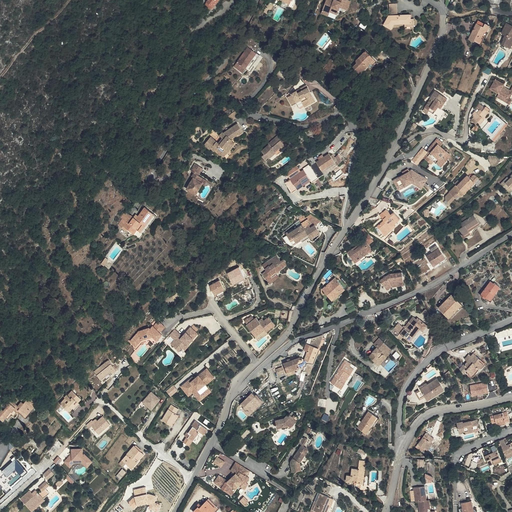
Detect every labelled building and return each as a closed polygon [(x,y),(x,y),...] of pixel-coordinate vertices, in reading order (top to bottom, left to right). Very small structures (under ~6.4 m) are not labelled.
[(220,0),(207,0),(204,5),(213,10),(220,0)] [(326,0),(323,12),(329,14),(330,11),(338,13),(340,5),(347,7),(349,0),(326,0)] [(418,28),(417,23),(417,19),(404,20),(395,21),(393,21),(387,31),(393,34),(398,27),(404,26),(404,29),(411,29),(418,28)] [(484,20),(482,23),(486,25),(485,27),(477,24),(469,39),(474,41),(475,39),(481,41),(486,29),(488,30),(491,25),(487,23),(487,21),(484,20)] [(505,46),(508,47),(511,39),(511,23),(507,22),(502,32),(506,34),(505,38),(505,39),(502,44),(505,45),(505,46)] [(418,28),(411,29),(411,33),(421,32),(421,23),(417,23),(418,28)] [(489,31),(488,30),(486,29),(481,41),(475,39),(474,41),(482,45),(489,31)] [(244,46),(233,62),(238,66),(244,58),(248,49),(244,46)] [(238,66),(241,68),(251,53),(248,49),(244,58),(238,66)] [(463,52),(456,49),(450,63),(456,66),(463,52)] [(251,53),(241,68),(245,70),(255,56),(251,53)] [(358,78),(363,71),(367,67),(370,70),(374,66),(363,55),(351,67),(353,69),(350,71),(358,78)] [(238,66),(233,62),(230,66),(235,70),(236,69),(238,66)] [(296,80),(303,73),(297,68),(290,75),(296,80)] [(511,96),(506,93),(508,89),(500,84),(494,93),(503,98),(501,101),(510,107),(511,104),(511,96)] [(424,106),(428,109),(432,112),(437,106),(438,107),(442,93),(434,88),(429,97),(430,97),(424,106)] [(287,97),(282,100),(286,108),(292,106),(294,109),(298,106),(300,110),(311,105),(302,89),(286,96),(287,97)] [(438,107),(439,107),(446,97),(442,93),(438,107)] [(439,107),(441,109),(449,98),(446,97),(439,107)] [(483,116),(484,118),(490,111),(488,109),(489,107),(486,105),(485,107),(479,102),(476,106),(480,109),(478,111),(476,110),(473,114),(475,116),(472,120),(477,124),(479,121),(483,116)] [(234,114),(227,119),(231,124),(237,119),(234,114)] [(224,138),(221,142),(223,143),(219,149),(211,144),(206,151),(212,155),(213,154),(217,156),(218,155),(225,160),(231,151),(229,149),(231,145),(233,144),(232,143),(237,137),(239,139),(243,136),(237,128),(224,138)] [(439,144),(441,145),(443,143),(439,138),(430,148),(433,151),(439,144)] [(281,140),(269,148),(270,150),(263,155),(265,158),(263,160),(265,164),(269,161),(270,163),(279,157),(277,155),(283,152),(284,153),(287,151),(282,145),(284,143),(281,140)] [(445,163),(452,155),(441,145),(439,144),(433,151),(430,148),(428,151),(424,148),(413,160),(418,164),(424,157),(426,159),(428,156),(434,161),(437,158),(439,160),(440,159),(445,163)] [(316,165),(323,174),(332,168),(333,169),(337,167),(329,155),(316,165)] [(499,161),(495,155),(490,156),(489,158),(493,165),(499,161)] [(439,160),(437,158),(434,161),(437,163),(437,162),(442,166),(445,163),(440,159),(439,160)] [(473,158),(469,163),(473,167),(478,163),(473,158)] [(291,183),(296,190),(303,185),(304,186),(311,181),(312,183),(318,179),(308,167),(303,171),(305,173),(291,183)] [(334,171),(333,169),(332,168),(323,174),(325,177),(334,171)] [(427,177),(411,169),(408,171),(406,173),(396,179),(400,186),(406,182),(404,179),(407,177),(409,177),(423,184),(427,177)] [(475,174),(470,179),(475,183),(480,178),(475,174)] [(468,176),(461,183),(458,186),(457,184),(450,192),(456,198),(459,194),(462,196),(475,183),(470,179),(468,176)] [(501,183),(508,190),(511,187),(511,176),(510,179),(508,177),(501,183)] [(422,186),(423,184),(409,177),(407,177),(404,179),(406,182),(400,186),(396,179),(394,181),(399,189),(412,181),(422,186)] [(199,182),(194,179),(192,183),(193,184),(187,195),(196,201),(203,189),(200,187),(202,184),(199,182)] [(201,180),(199,182),(202,184),(200,187),(203,189),(196,201),(198,202),(209,184),(201,180)] [(303,185),(296,190),(298,193),(312,183),(311,181),(304,186),(303,185)] [(384,205),(372,202),(366,211),(372,211),(376,212),(384,205)] [(388,207),(384,210),(387,214),(384,216),(386,218),(378,224),(380,226),(396,213),(395,212),(392,213),(388,207)] [(135,223),(132,221),(124,230),(135,240),(139,234),(142,236),(155,218),(146,212),(139,222),(136,225),(135,223)] [(400,218),(396,213),(380,226),(384,232),(391,227),(391,226),(395,223),(400,218)] [(294,246),(298,243),(302,241),(301,239),(309,235),(311,239),(320,234),(316,227),(315,227),(312,220),(309,215),(302,219),(304,223),(288,232),(291,239),(294,246)] [(460,229),(465,238),(471,234),(469,231),(480,224),(475,215),(461,223),(463,227),(460,229)] [(124,230),(132,221),(127,217),(118,229),(126,236),(128,234),(124,230)] [(315,217),(312,220),(315,227),(316,227),(323,223),(315,217)] [(139,234),(135,240),(142,245),(159,222),(155,218),(142,236),(139,234)] [(391,227),(384,232),(386,234),(396,225),(395,223),(391,226),(391,227)] [(367,229),(363,233),(368,239),(369,241),(371,243),(376,239),(367,229)] [(365,244),(367,246),(360,251),(359,249),(353,254),(361,264),(361,263),(366,259),(377,250),(371,243),(369,241),(365,244)] [(436,246),(430,251),(432,254),(427,258),(434,267),(445,259),(436,246)] [(265,259),(267,261),(275,254),(274,252),(265,259)] [(263,273),(268,280),(277,272),(286,264),(283,259),(281,261),(275,254),(267,261),(268,262),(263,265),(266,270),(263,273)] [(236,270),(224,279),(228,284),(233,291),(235,289),(239,286),(237,284),(244,279),(236,270)] [(280,276),(277,272),(268,280),(271,283),(280,276)] [(402,282),(401,273),(388,274),(378,281),(386,291),(390,287),(397,286),(396,283),(402,282)] [(221,276),(209,286),(213,291),(219,286),(221,289),(228,284),(224,279),(221,276)] [(330,284),(321,291),(330,301),(341,291),(340,290),(342,288),(335,280),(330,284)] [(494,282),(486,293),(495,299),(504,287),(499,283),(498,284),(494,282)] [(438,311),(441,313),(448,306),(447,304),(453,298),(451,297),(438,311)] [(448,316),(452,320),(463,309),(453,298),(447,304),(448,306),(441,313),(446,318),(448,316)] [(404,323),(402,324),(399,329),(405,334),(414,341),(422,331),(425,333),(430,327),(422,321),(421,322),(417,318),(409,328),(404,323)] [(262,326),(260,323),(257,321),(256,323),(253,320),(247,325),(249,328),(249,330),(259,341),(268,334),(277,326),(270,319),(265,323),(262,326)] [(143,339),(153,335),(155,337),(158,334),(160,337),(163,334),(161,332),(166,326),(160,320),(154,326),(154,325),(151,328),(140,331),(131,340),(134,344),(137,341),(139,343),(143,339)] [(239,320),(231,324),(236,329),(242,324),(239,320)] [(174,329),(169,335),(174,340),(170,344),(172,346),(178,352),(182,349),(184,350),(187,346),(187,345),(197,334),(190,328),(182,337),(174,329)] [(270,336),(268,334),(259,341),(261,344),(270,336)] [(375,344),(380,339),(376,336),(372,341),(375,344)] [(312,341),(309,351),(306,361),(306,362),(306,363),(315,365),(318,356),(325,337),(312,341)] [(380,339),(375,344),(374,345),(377,348),(370,357),(380,366),(393,351),(380,339)] [(178,352),(172,346),(170,349),(178,356),(184,350),(182,349),(178,352)] [(472,377),(473,378),(475,378),(476,377),(478,376),(479,374),(480,372),(480,369),(481,367),(483,369),(487,365),(483,361),(485,359),(478,353),(471,360),(472,362),(468,365),(471,368),(470,369),(471,370),(471,374),(471,376),(472,377)] [(292,365),(289,366),(285,368),(290,377),(296,373),(302,371),(300,368),(299,366),(301,360),(292,365)] [(93,374),(99,381),(109,371),(112,374),(116,370),(114,369),(111,365),(107,361),(93,374)] [(344,364),(332,384),(342,390),(346,385),(344,384),(349,377),(350,377),(354,371),(351,369),(354,365),(347,361),(344,364)] [(308,366),(308,368),(308,369),(306,369),(305,374),(312,376),(314,372),(316,367),(310,367),(308,366)] [(181,387),(186,393),(190,389),(193,392),(200,402),(212,392),(206,384),(214,378),(208,370),(192,382),(190,380),(181,387)] [(102,384),(112,374),(109,371),(99,381),(102,384)] [(425,389),(429,396),(431,399),(448,388),(441,378),(424,389),(425,389)] [(487,382),(471,385),(473,395),(489,392),(487,382)] [(173,386),(166,392),(171,397),(178,391),(173,386)] [(248,405),(259,395),(253,389),(241,401),(246,407),(248,405)] [(429,396),(425,389),(420,392),(424,399),(429,396)] [(59,405),(65,411),(69,406),(73,409),(81,398),(72,391),(70,394),(67,392),(64,396),(67,399),(65,402),(62,400),(59,405)] [(151,392),(150,391),(142,401),(151,409),(159,398),(151,392)] [(259,395),(248,405),(255,412),(265,402),(262,398),(259,395)] [(34,399),(28,396),(23,403),(21,402),(16,409),(25,414),(33,404),(31,403),(34,399)] [(264,397),(262,398),(265,402),(255,412),(248,405),(246,407),(256,416),(269,403),(264,397)] [(15,408),(7,403),(3,409),(4,410),(2,414),(0,412),(0,424),(1,425),(5,420),(7,421),(15,408)] [(173,412),(169,409),(162,421),(171,427),(178,415),(173,412)] [(372,425),(373,426),(379,419),(369,411),(357,427),(366,433),(372,425)] [(491,416),(493,422),(496,421),(497,426),(506,423),(506,421),(511,420),(508,411),(491,416)] [(277,420),(269,423),(271,431),(276,429),(282,428),(289,422),(286,419),(284,416),(283,418),(282,417),(277,420)] [(289,422),(282,428),(284,431),(295,420),(290,416),(286,419),(289,422)] [(85,425),(94,437),(109,426),(102,417),(96,422),(93,424),(92,422),(91,421),(85,425)] [(460,427),(461,433),(476,429),(476,431),(480,430),(479,426),(481,425),(479,419),(465,423),(465,421),(458,422),(459,424),(454,425),(454,428),(460,427)] [(196,423),(193,428),(194,429),(189,437),(190,438),(188,441),(193,444),(200,434),(202,435),(206,429),(196,423)] [(109,426),(94,437),(95,439),(110,428),(109,426)] [(304,445),(309,438),(304,435),(298,444),(303,447),(293,461),(292,469),(299,469),(300,462),(302,462),(309,451),(310,451),(310,450),(310,449),(309,449),(309,448),(305,446),(304,445)] [(429,436),(419,450),(425,454),(428,451),(431,453),(435,446),(434,445),(437,441),(429,436)] [(120,460),(125,464),(131,469),(136,463),(135,461),(142,451),(132,444),(120,460)] [(90,466),(93,463),(84,454),(84,450),(73,450),(73,454),(73,456),(71,456),(68,460),(71,463),(73,460),(83,460),(88,465),(90,466)] [(502,461),(497,450),(486,456),(490,464),(494,462),(495,464),(502,461)] [(311,453),(309,451),(302,462),(304,464),(305,462),(307,464),(311,458),(309,457),(311,453)] [(0,475),(3,472),(7,476),(14,469),(20,474),(22,476),(27,472),(25,469),(16,458),(1,470),(0,469),(0,475)] [(224,463),(217,458),(213,463),(221,468),(224,463)] [(88,468),(90,466),(88,465),(83,460),(73,460),(71,463),(68,460),(65,462),(71,467),(75,463),(82,463),(88,468)] [(125,464),(120,460),(116,466),(121,470),(125,464)] [(358,461),(358,470),(351,470),(350,477),(347,477),(346,483),(352,483),(352,481),(357,482),(357,484),(364,485),(366,462),(358,461)] [(244,468),(236,463),(231,472),(233,473),(237,476),(239,473),(240,473),(244,468)] [(42,476),(47,481),(54,472),(49,468),(42,476)] [(249,472),(244,468),(240,473),(239,473),(237,476),(235,475),(231,479),(227,483),(226,482),(227,481),(219,476),(214,483),(221,487),(220,489),(231,496),(235,491),(234,490),(238,486),(242,482),(245,484),(249,478),(246,477),(249,472)] [(6,476),(8,480),(4,483),(6,487),(20,477),(16,470),(6,476)] [(189,478),(181,472),(180,474),(182,476),(181,478),(186,482),(189,478)] [(45,480),(40,485),(44,489),(45,488),(49,484),(45,480)] [(44,489),(40,485),(38,486),(42,489),(38,492),(35,495),(32,492),(30,490),(21,499),(33,510),(50,493),(45,488),(44,489)] [(147,493),(145,486),(134,489),(135,496),(134,496),(128,502),(134,508),(137,504),(147,503),(150,504),(149,508),(159,511),(161,503),(155,502),(157,495),(149,493),(147,493)] [(416,490),(419,504),(430,503),(427,489),(416,490)] [(314,511),(322,495),(319,493),(312,510),(314,511)] [(314,511),(315,511),(328,511),(334,500),(322,495),(314,511)] [(249,501),(243,497),(240,501),(245,505),(246,505),(247,503),(249,501)] [(212,499),(205,506),(204,505),(196,511),(214,511),(220,507),(212,499)] [(331,511),(336,501),(334,500),(328,511),(331,511)] [(464,509),(464,511),(475,511),(475,509),(473,500),(462,502),(464,509)] [(433,511),(433,510),(431,503),(430,503),(430,504),(421,505),(422,511),(433,511)]
